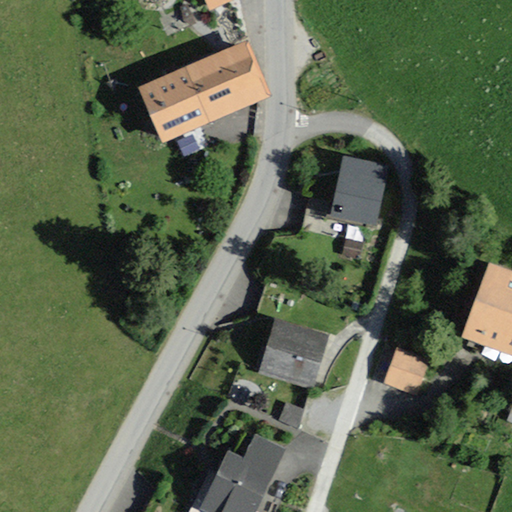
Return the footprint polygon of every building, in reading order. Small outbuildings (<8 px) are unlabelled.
[(199,0),(206,12),(227,0),(199,0)] [(243,34),(138,80),(163,136),(268,90),(243,34)] [(386,163),(341,154),(330,212),(374,221),(386,163)] [(511,269),(495,263),(469,336),(511,351),(511,269)] [(326,342),(277,325),(263,366),(312,382),(326,342)] [(424,359),(394,350),(382,386),(412,395),(424,359)] [(197,511),(248,511),(277,448),(245,434),(234,460),(215,452),(190,509),(197,511)]
